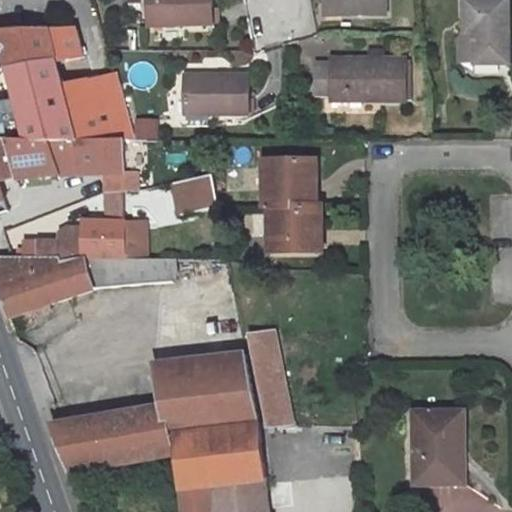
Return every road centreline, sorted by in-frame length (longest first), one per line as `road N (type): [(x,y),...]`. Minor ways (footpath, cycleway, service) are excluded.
road 1 (residential): [(511,160),(387,161),(391,341)]
road 2 (tertiary): [(0,350),(57,511)]
road 3 (residential): [(391,341),(511,342)]
